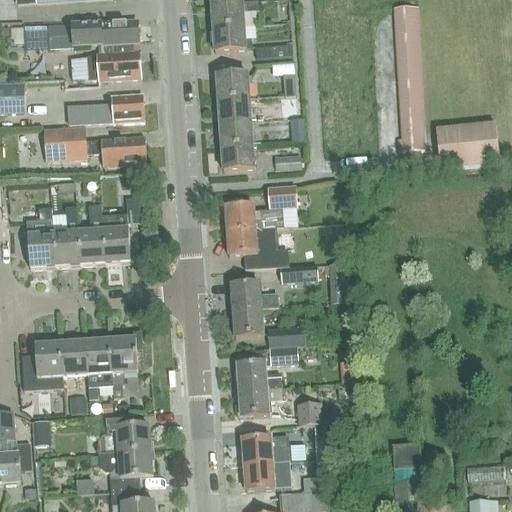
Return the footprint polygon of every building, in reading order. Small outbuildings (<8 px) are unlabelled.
[(211,0),(212,8),(242,6),(241,0),(211,0)] [(242,6),(212,8),(214,32),(243,29),(242,16),(259,15),(258,5),(242,6)] [(419,9),(395,11),(403,142),(398,142),(398,155),(428,155),(419,9)] [(25,25),(7,25),(8,45),(25,45),(25,53),(50,52),(50,49),(89,49),(97,49),(138,46),(136,26),(88,29),(25,30),(25,25)] [(243,29),(214,32),(215,55),(252,52),(252,43),(245,43),(243,29)] [(113,58),(87,60),(89,86),(141,82),(139,56),(136,56),(135,46),(112,48),(113,58)] [(256,50),(256,62),(293,59),(292,48),(256,50)] [(0,75),(0,89),(26,89),(26,75),(0,75)] [(218,104),(249,101),(247,78),(216,80),(218,104)] [(27,92),(0,91),(0,108),(27,109),(27,92)] [(112,108),(69,111),(70,130),(114,127),(145,125),(143,98),(112,100),(112,108)] [(296,115),(295,99),(285,100),(286,116),(296,115)] [(220,128),(251,125),(249,101),(218,104),(220,128)] [(222,151),(253,149),(251,125),(220,128),(222,151)] [(437,132),(440,173),(501,166),(497,126),(437,132)] [(103,144),(86,145),(85,131),(45,133),(47,163),(104,159),(105,171),(148,168),(146,141),(103,144)] [(304,145),(304,131),(294,132),(295,145),(304,145)] [(253,149),(222,151),(224,175),(255,173),(253,149)] [(275,160),(276,175),(303,173),(303,158),(275,160)] [(77,186),(77,174),(53,174),(53,186),(77,186)] [(254,210),(227,212),(228,236),(280,232),(284,231),(283,214),(295,213),(294,192),(269,194),(270,215),(255,216),(254,210)] [(139,202),(127,203),(128,228),(129,228),(141,227),(139,202)] [(91,235),(79,236),(81,270),(106,268),(103,221),(102,209),(89,210),(91,235)] [(81,270),(79,236),(77,210),(66,211),(68,236),(54,237),(56,272),(81,270)] [(56,272),(54,237),(52,212),(40,213),(41,238),(28,239),(30,273),(56,272)] [(128,219),(103,221),(106,268),(131,267),(129,228),(128,228),(128,219)] [(297,230),(285,231),(286,249),(298,248),(297,230)] [(280,232),(228,236),(230,260),(246,259),(247,274),(288,272),(287,255),(282,255),(280,232)] [(317,270),(282,273),(282,287),(318,285),(317,270)] [(260,288),(232,290),(234,315),(262,313),(278,312),(277,299),(261,300),(260,288)] [(235,340),(264,339),(262,313),(234,315),(235,340)] [(306,349),(304,331),(269,334),(270,352),(306,349)] [(122,343),(110,344),(113,378),(114,392),(114,402),(123,401),(123,389),(124,389),(124,378),(138,377),(136,354),(143,354),(142,336),(122,338),(122,343)] [(110,344),(85,346),(88,380),(90,405),(97,404),(97,393),(114,392),(113,378),(110,344)] [(63,382),(88,380),(85,346),(60,348),(63,382)] [(63,394),(63,382),(60,348),(35,349),(36,360),(22,361),(24,396),(63,394)] [(343,353),(344,374),(359,373),(358,352),(343,353)] [(298,353),(270,354),(271,370),(299,369),(298,353)] [(266,368),(239,370),(240,394),(268,392),(283,391),(282,379),(267,380),(266,368)] [(342,375),(341,391),(358,392),(358,376),(342,375)] [(241,407),(239,407),(240,422),(241,423),(253,423),(252,420),(270,419),(269,404),(283,403),(283,391),(268,392),(240,394),(241,407)] [(322,408),(297,410),(299,431),(324,429),(322,408)] [(38,433),(55,430),(52,415),(35,418),(38,433)] [(15,417),(0,417),(0,489),(20,488),(19,475),(32,474),(30,449),(17,450),(17,444),(16,444),(15,417)] [(103,440),(99,445),(100,459),(152,456),(150,430),(137,431),(136,419),(106,421),(107,439),(103,440)] [(245,469),(273,467),(288,466),(286,441),(271,442),(271,441),(243,443),(245,469)] [(315,443),(316,464),(328,463),(326,443),(315,443)] [(392,448),(396,511),(424,511),(424,494),(420,447),(392,448)] [(152,456),(100,459),(100,472),(107,477),(110,477),(111,497),(141,496),(140,482),(153,481),(152,456)] [(273,467),(245,469),(246,495),(274,493),(274,492),(290,491),(289,480),(288,466),(273,467)] [(329,480),(303,482),(305,497),(326,495),(330,495),(329,480)] [(280,511),(327,511),(326,495),(305,497),(279,499),(280,511)] [(154,511),(155,508),(142,509),(141,496),(111,497),(112,511),(154,511)]
